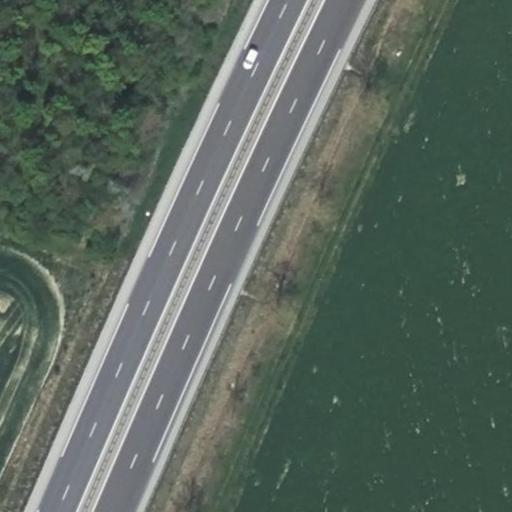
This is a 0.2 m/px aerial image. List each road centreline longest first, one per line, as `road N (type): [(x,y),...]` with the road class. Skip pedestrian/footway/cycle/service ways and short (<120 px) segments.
road 1 (motorway): [(102,511),(336,0)]
road 2 (motorway): [(281,0),(52,511)]
